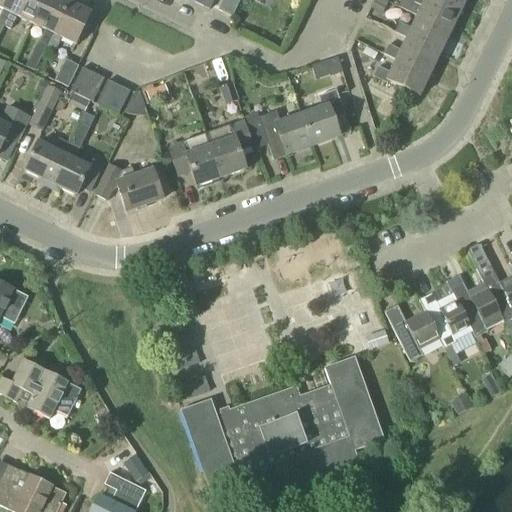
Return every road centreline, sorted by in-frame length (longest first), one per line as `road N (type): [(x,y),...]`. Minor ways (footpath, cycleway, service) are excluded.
road 1 (residential): [(0,214),(107,259),(132,259),(419,160)]
road 2 (residential): [(419,160),(462,121),(511,15)]
road 3 (residential): [(210,37),(276,70),(323,51),(335,18)]
road 4 (residential): [(210,37),(201,54),(155,71),(99,43)]
